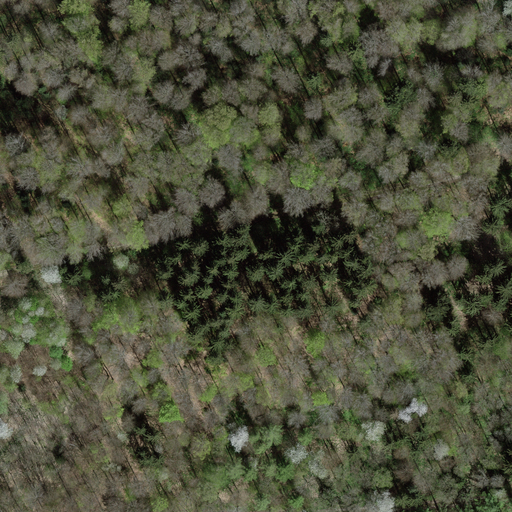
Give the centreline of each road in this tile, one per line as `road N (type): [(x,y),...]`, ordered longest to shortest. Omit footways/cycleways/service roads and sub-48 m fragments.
road 1 (track): [(511,163),(0,272)]
road 2 (track): [(511,497),(345,511)]
